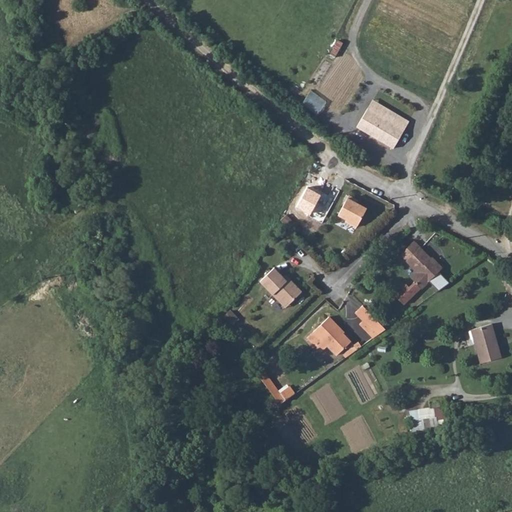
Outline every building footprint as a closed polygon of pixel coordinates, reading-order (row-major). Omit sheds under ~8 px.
[(410,120),(374,98),(357,126),(393,148),(410,120)] [(337,214),(347,219),(346,221),(356,226),(366,208),(356,202),(347,197),(337,214)] [(280,220),(288,228),(293,224),(283,213),(280,220)] [(404,284),(395,293),(404,304),(429,280),(438,290),(450,282),(439,270),(441,268),(414,240),(401,253),(418,272),(412,278),(414,281),(410,285),(409,284),(404,284)] [(274,295),(277,292),(289,305),(303,291),(290,278),(287,281),(283,277),(274,268),(260,282),(274,295)] [(274,295),(286,308),(289,305),(277,292),(274,295)] [(365,303),(356,311),(363,320),(360,322),(374,338),(386,328),(365,303)] [(224,317),(233,326),(240,319),(232,310),(224,317)] [(307,337),(320,351),(327,345),(336,354),(350,341),(340,330),(341,329),(329,316),(307,337)] [(471,330),(475,344),(480,363),(501,357),(498,349),(498,345),(494,331),(491,324),(471,330)] [(261,377),(281,405),(297,393),(289,383),(280,390),(267,373),(261,377)] [(444,398),(429,401),(430,409),(433,408),(436,421),(448,419),(444,398)]
